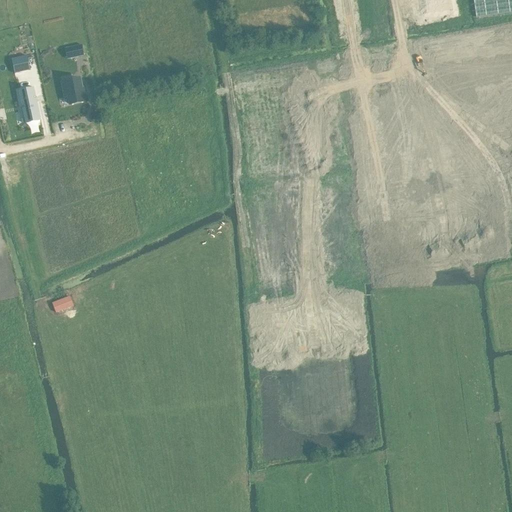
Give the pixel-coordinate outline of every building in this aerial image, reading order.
[(81,45),(65,48),(66,53),(72,52),(73,58),(83,56),(81,45)] [(24,57),(11,60),(15,74),(27,71),(30,70),(27,56),(24,57)] [(78,79),(61,82),(65,98),(70,97),(72,105),(88,102),(85,88),(80,89),(78,79)] [(31,88),(18,91),(25,122),(38,119),(41,119),(34,88),(31,88)] [(241,114),(236,115),(238,124),(243,124),(244,133),(262,130),(261,128),(274,126),(272,112),(259,114),(258,106),(240,108),(241,114)] [(204,115),(187,118),(191,143),(209,140),(204,115)] [(53,302),(57,311),(74,305),(70,295),(53,302)]
